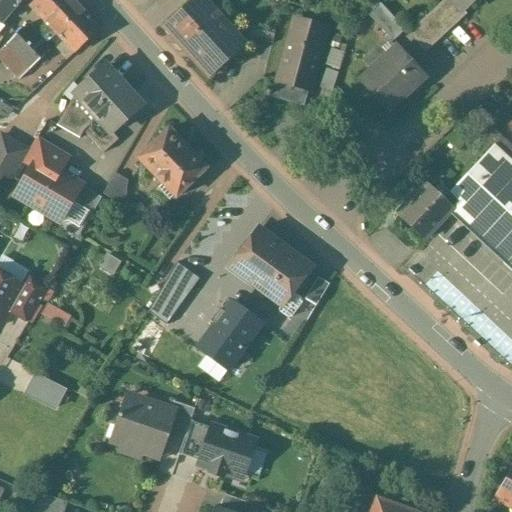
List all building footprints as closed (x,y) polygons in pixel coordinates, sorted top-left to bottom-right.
[(8,0),(0,0),(0,23),(15,6),(8,0)] [(100,29),(72,0),(36,0),(30,6),(49,27),(44,32),(51,39),(56,34),(63,41),(74,53),(100,29)] [(236,33),(205,0),(191,0),(165,24),(171,30),(171,39),(179,39),(185,45),(185,54),(193,54),(199,60),(198,69),(207,69),(213,75),(246,44),(252,39),(254,30),(240,26),(240,29),(236,33)] [(404,31),(375,0),(364,12),(392,42),(404,31)] [(450,0),(443,0),(407,34),(425,53),(466,15),(461,9),(460,10),(450,0)] [(450,0),(460,10),(461,9),(470,0),(450,0)] [(326,29),(294,20),(278,81),(278,82),(308,90),(309,90),(326,29)] [(26,25),(0,50),(0,61),(18,81),(29,70),(50,50),(26,25)] [(74,53),(63,41),(55,49),(66,61),(74,53)] [(423,77),(396,48),(361,81),(387,110),(423,77)] [(105,67),(74,95),(109,134),(110,133),(141,105),(105,67)] [(308,90),(278,82),(278,81),(269,79),(264,96),(303,107),(308,90)] [(109,134),(74,95),(56,126),(79,139),(83,131),(103,153),(117,140),(110,133),(109,134)] [(0,114),(8,118),(14,103),(0,96),(0,114)] [(206,168),(169,130),(138,159),(162,184),(158,189),(168,200),(173,196),(175,197),(206,168)] [(28,152),(1,136),(0,137),(0,175),(1,174),(12,180),(23,161),(28,152)] [(511,162),(511,146),(502,137),(494,146),(511,163),(511,162)] [(66,158),(35,140),(28,152),(23,161),(33,167),(35,163),(77,187),(78,185),(57,173),(66,158)] [(511,162),(511,163),(494,146),(449,194),(450,194),(464,208),(480,222),(470,232),(501,260),(510,250),(511,251),(511,162)] [(77,187),(35,163),(33,167),(16,196),(59,221),(79,186),(78,185),(77,187)] [(127,181),(115,174),(102,195),(114,202),(127,181)] [(426,186),(399,216),(424,240),(451,211),(452,210),(443,201),(426,186)] [(464,208),(450,194),(443,201),(452,210),(451,211),(454,214),(464,208)] [(310,268),(264,234),(254,235),(229,269),(281,307),(310,268)] [(22,286),(0,273),(0,326),(9,311),(23,287),(22,286)] [(229,306),(191,278),(173,304),(210,331),(229,306)] [(46,291),(26,279),(22,286),(23,287),(9,311),(27,322),(46,291)] [(328,286),(317,279),(304,299),(316,306),(328,286)] [(210,331),(198,348),(227,370),(260,325),(231,303),(210,331)] [(58,312),(47,306),(43,314),(54,320),(58,312)] [(23,391),(56,408),(66,387),(34,371),(23,391)] [(168,409),(141,400),(138,409),(124,404),(120,414),(119,413),(117,417),(119,418),(116,426),(125,430),(117,452),(139,460),(141,453),(157,459),(167,431),(174,411),(168,409)] [(194,409),(170,401),(168,409),(174,411),(167,431),(184,437),(190,421),(194,409)] [(210,428),(190,421),(184,437),(178,455),(198,462),(210,428)] [(255,441),(211,426),(210,428),(198,462),(197,465),(210,469),(209,473),(222,477),(225,468),(243,474),(255,441)] [(511,468),(494,498),(511,508),(511,468)] [(58,511),(62,501),(34,492),(32,496),(25,511),(58,511)] [(409,511),(376,499),(370,511),(409,511)] [(255,511),(258,507),(244,502),(240,511),(255,511)]
